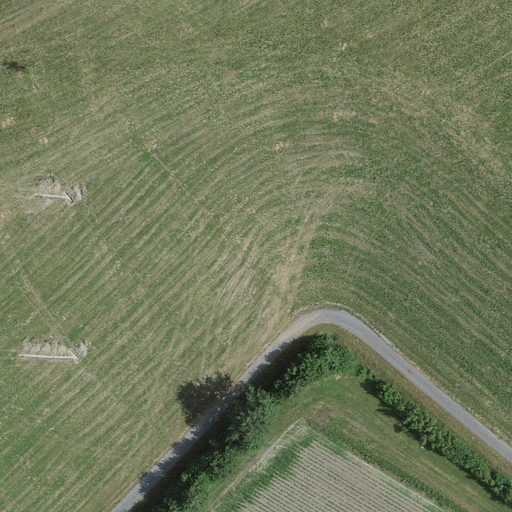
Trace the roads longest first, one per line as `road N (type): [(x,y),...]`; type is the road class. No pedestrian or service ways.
road 1 (track): [(0,60),(245,54),(317,67),(425,120),(511,193)]
road 2 (track): [(511,455),(348,324),(314,317),(122,511)]
